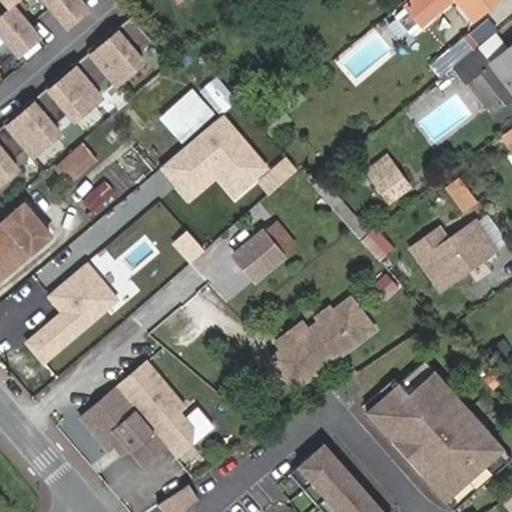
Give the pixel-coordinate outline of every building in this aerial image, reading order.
[(19,0),(0,0),(8,10),(19,0)] [(83,15),(70,0),(35,0),(63,32),(83,15)] [(286,0),(295,11),(308,0),(286,0)] [(458,0),(474,19),(497,0),(417,0),(410,6),(423,21),(448,0),(458,0)] [(41,50),(8,10),(0,16),(0,54),(6,50),(21,67),(41,50)] [(130,61),(149,45),(127,20),(111,34),(109,32),(83,54),(106,81),(113,89),(136,69),(130,61)] [(441,52),(453,67),(481,44),(470,30),(441,52)] [(511,89),(511,43),(509,46),(496,31),(481,44),(453,67),(467,85),(483,73),(494,65),(511,89)] [(88,97),(99,87),(106,95),(113,89),(106,81),(83,54),(85,56),(70,69),(68,68),(42,90),(64,117),(71,125),(95,105),(88,97)] [(483,73),(507,103),(511,98),(511,89),(494,65),(483,73)] [(188,135),(219,108),(198,85),(166,112),(188,135)] [(47,133),(58,123),(64,130),(71,125),(64,117),(42,90),(43,92),(28,105),(26,103),(0,125),(23,152),(30,160),(53,140),(47,133)] [(224,112),(159,167),(187,201),(215,178),(234,200),(271,168),(224,112)] [(511,124),(500,134),(503,138),(511,131),(511,124)] [(30,160),(23,152),(0,125),(2,128),(0,129),(0,185),(11,176),(5,168),(16,158),(23,166),(30,160)] [(56,158),(65,176),(97,161),(89,143),(56,158)] [(389,201),(410,186),(388,153),(366,168),(389,201)] [(464,209),(477,201),(459,174),(447,182),(464,209)] [(360,239),(369,232),(322,177),(313,184),(360,239)] [(85,198),(93,209),(114,192),(105,180),(85,198)] [(0,279),(53,234),(23,202),(0,222),(0,279)] [(448,238),(430,250),(452,281),(498,249),(476,217),(448,238)] [(231,254),(255,282),(287,255),(285,253),(298,242),(279,220),(266,231),(263,227),(231,254)] [(380,261),(393,249),(376,227),(369,232),(360,239),(366,246),(380,261)] [(442,288),(452,281),(430,250),(448,238),(441,228),(413,248),(442,288)] [(154,284),(170,271),(158,257),(143,270),(154,284)] [(42,364),(122,300),(90,260),(47,295),(61,312),(25,342),(42,364)] [(282,349),(305,379),(372,328),(350,297),(331,312),(319,320),(306,330),(282,349)] [(328,307),(316,315),(319,320),(331,312),(328,307)] [(276,341),(282,349),(306,330),(300,322),(276,341)] [(488,365),(491,364),(511,349),(505,339),(481,355),(488,365)] [(271,357),(294,388),(305,379),(282,349),(271,357)] [(148,357),(81,413),(111,449),(117,443),(124,452),(131,447),(145,464),(169,444),(179,456),(194,443),(195,426),(181,409),(187,404),(148,357)] [(448,497),(506,446),(436,368),(402,397),(393,387),(368,410),(448,497)] [(325,511),(385,511),(323,442),(289,472),(325,511)] [(185,511),(186,505),(199,496),(190,482),(160,502),(167,511),(185,511)] [(511,511),(511,493),(502,500),(511,511)]
